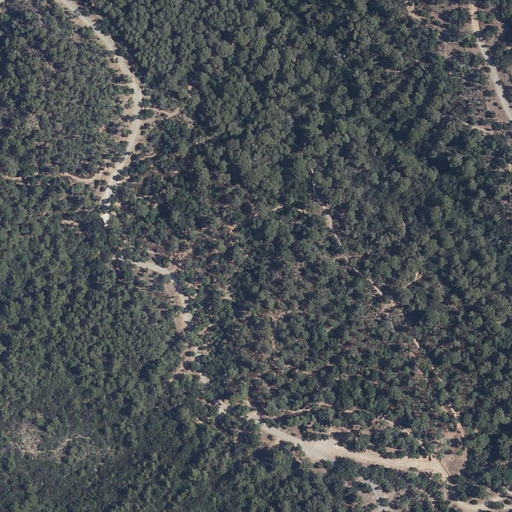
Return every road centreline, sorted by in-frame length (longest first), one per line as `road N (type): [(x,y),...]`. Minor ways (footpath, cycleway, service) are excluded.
road 1 (tertiary): [(65,0),(116,53),(135,87),(133,132),(106,213),(109,249),(173,280),(220,401),(351,467),(376,493),(380,511)]
road 2 (track): [(511,493),(477,503),(443,473),(320,451)]
